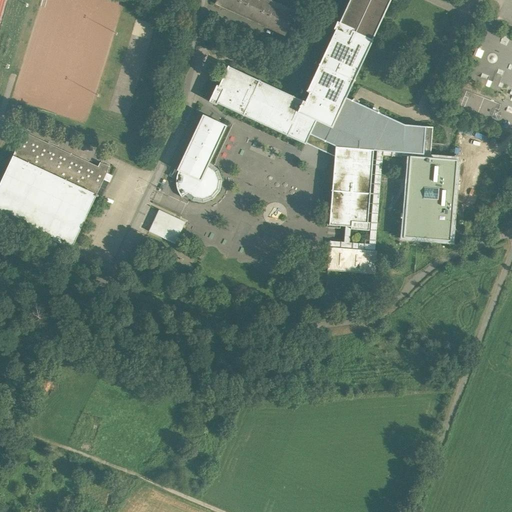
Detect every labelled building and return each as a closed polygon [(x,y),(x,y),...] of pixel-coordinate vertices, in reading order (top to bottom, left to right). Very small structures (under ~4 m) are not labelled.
[(349,0),(339,23),(337,22),(336,23),(337,23),(334,29),(334,28),(333,29),(335,30),(310,83),(309,83),(309,84),(312,85),(304,102),(302,101),(302,102),(228,68),(228,67),(227,66),(218,87),(216,86),(209,102),(216,106),(217,104),(305,145),(307,142),(334,155),(328,227),(350,229),(350,231),(369,232),(369,223),(367,223),(373,152),(401,154),(401,157),(410,158),(430,159),(433,128),(403,125),(345,99),(372,42),(372,41),(372,40),(390,0),(349,0)] [(295,13),(266,0),(217,0),(215,4),(284,35),(295,13)] [(307,1),(305,0),(293,0),(289,8),(301,14),(307,1)] [(203,115),(177,171),(178,171),(201,182),(208,167),(226,126),(203,115)] [(97,167),(23,133),(13,156),(96,195),(107,172),(106,172),(108,168),(103,166),(99,163),(97,167)] [(96,195),(13,156),(0,183),(0,216),(71,250),(96,195)] [(410,158),(404,238),(449,242),(455,161),(430,159),(410,158)] [(178,192),(182,198),(188,193),(193,197),(200,199),(206,198),(212,195),(216,189),(218,183),(217,176),(213,171),(208,167),(201,182),(178,171),(176,178),(176,185),(178,192)] [(175,245),(184,223),(159,211),(149,233),(175,245)] [(377,253),(329,249),(327,272),(375,275),(377,253)]
